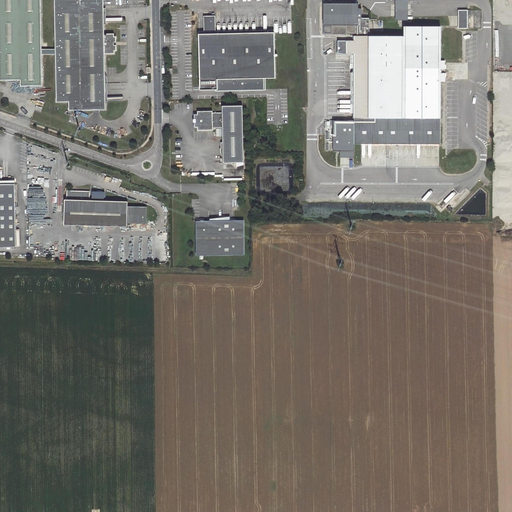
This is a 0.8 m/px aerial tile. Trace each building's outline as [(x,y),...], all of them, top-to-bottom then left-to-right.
[(0,0),(0,79),(21,80),(21,86),(42,86),(41,0),(0,0)] [(55,0),(56,102),(69,102),(69,110),(106,110),(105,54),(115,54),(115,51),(116,51),(116,36),(114,36),(114,34),(105,34),(104,0),(55,0)] [(406,0),(394,0),(395,19),(407,19),(406,0)] [(439,117),(439,27),(403,26),(403,36),(368,35),(368,17),(357,17),(358,2),(323,2),(322,33),(353,33),(353,39),(336,39),(336,52),(353,52),(352,118),(439,117)] [(471,9),(458,9),(458,28),(468,28),(468,15),(471,15),(471,9)] [(274,33),(198,34),(199,90),(216,90),(216,79),(265,78),(275,78),(274,33)] [(216,90),(216,91),(266,90),(265,78),(216,79),(216,90)] [(243,161),(242,104),(222,105),(222,111),(212,111),(212,109),(197,110),(197,113),(194,113),(194,126),(198,125),(198,129),(213,128),(213,126),(222,126),(223,161),(243,161)] [(439,117),(352,118),(352,120),(352,144),(439,143),(439,117)] [(352,144),(352,120),(332,120),(332,150),(339,150),(352,150),(352,144)] [(0,246),(16,246),(15,183),(0,183),(0,246)] [(65,199),(64,224),(127,226),(127,223),(146,224),(147,207),(127,206),(127,201),(90,200),(90,195),(67,195),(66,199),(65,199)] [(197,238),(197,255),(244,255),(244,221),(204,221),(204,219),(201,219),(201,221),(196,221),(196,238),(197,238)]
